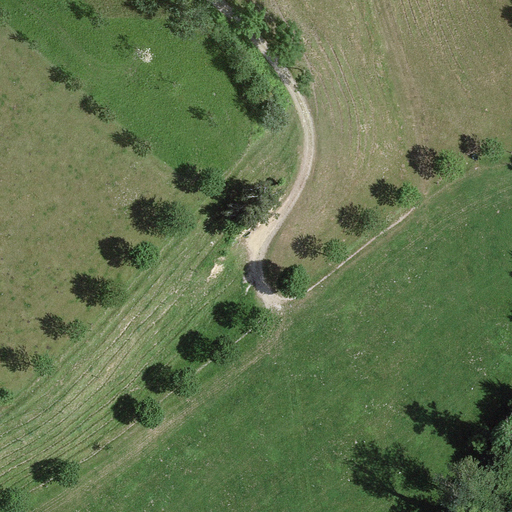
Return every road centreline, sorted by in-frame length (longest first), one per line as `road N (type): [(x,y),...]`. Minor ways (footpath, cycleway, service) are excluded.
road 1 (track): [(511,161),(438,190),(299,294),(272,298),(255,263),(304,177),(302,112),(275,65),(210,0)]
road 2 (track): [(435,511),(511,393)]
